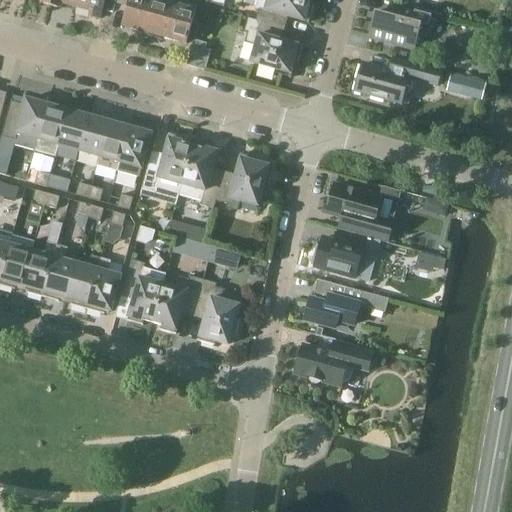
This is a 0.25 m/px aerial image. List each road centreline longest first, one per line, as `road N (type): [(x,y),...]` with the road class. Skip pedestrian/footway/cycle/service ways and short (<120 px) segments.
road 1 (residential): [(313,128),(0,42)]
road 2 (residential): [(258,395),(313,128)]
road 3 (residential): [(258,395),(0,324)]
road 4 (residential): [(511,181),(313,128)]
road 5 (tertiary): [(486,511),(511,377)]
road 6 (residential): [(313,128),(347,0)]
